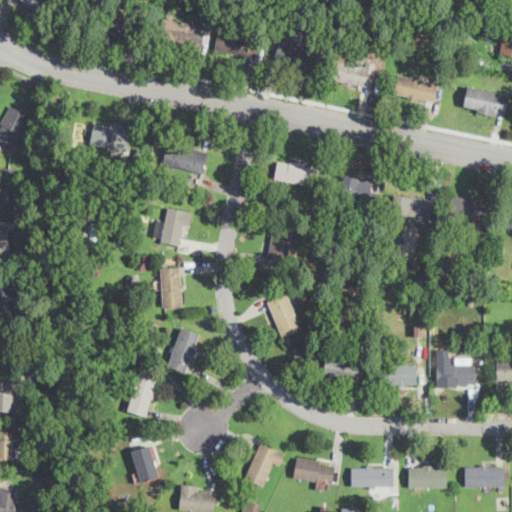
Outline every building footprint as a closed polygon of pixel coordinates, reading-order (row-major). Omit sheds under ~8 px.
[(23,0),(37,10),(44,0),(23,0)] [(101,30),(136,37),(141,17),(105,11),(101,30)] [(202,45),(206,24),(162,16),(158,36),(202,45)] [(258,37),(218,29),(214,48),(254,56),(258,37)] [(511,30),(503,29),(500,51),(511,53),(511,30)] [(275,60),(310,70),(316,50),(281,40),(275,60)] [(334,59),(330,78),(370,86),(375,63),(365,61),(364,65),(361,65),(363,57),(350,55),(349,62),(334,59)] [(434,100),(436,91),(438,81),(398,73),(394,92),(434,100)] [(463,104),(477,108),(476,110),(493,114),(494,110),(504,112),(509,93),(468,84),(463,104)] [(0,139),(14,146),(29,113),(10,104),(0,126),(0,139)] [(130,128),(94,121),(89,142),(126,149),(130,128)] [(207,150),(168,142),(163,163),(203,171),(207,150)] [(274,177),(310,184),(314,163),(278,156),(274,177)] [(19,168),(0,166),(0,200),(15,202),(19,168)] [(372,180),(344,174),(340,193),(369,199),(372,180)] [(391,209),(429,218),(433,200),(395,191),(391,209)] [(488,202),(455,192),(449,211),(482,221),(488,202)] [(153,239),(183,245),(190,210),(168,206),(165,219),(157,218),(153,239)] [(14,219),(0,219),(0,259),(14,259),(14,219)] [(267,260),(287,264),(292,234),(273,230),(267,260)] [(161,265),(161,306),(183,306),(183,265),(161,265)] [(13,280),(0,280),(0,311),(13,311),(13,280)] [(282,336),(302,328),(287,290),(267,298),(282,336)] [(511,311),(503,311),(503,335),(511,335),(511,311)] [(199,330),(178,325),(168,366),(188,371),(199,330)] [(0,356),(17,356),(17,334),(0,334),(0,356)] [(365,363),(333,354),(328,371),(361,380),(365,363)] [(437,382),(475,382),(475,355),(454,355),(454,363),(437,363),(437,382)] [(511,383),(511,358),(497,358),(497,383),(511,383)] [(416,363),(383,363),(383,383),(416,383),(416,363)] [(158,374),(139,368),(127,410),(147,415),(158,374)] [(0,410),(19,410),(19,379),(0,379),(0,410)] [(15,428),(0,428),(0,458),(15,458),(15,428)] [(262,485),(270,465),(278,469),(286,451),(260,440),(244,478),(262,485)] [(158,470),(149,443),(131,450),(140,476),(158,470)] [(335,462),(296,457),(293,479),(332,484),(335,462)] [(352,485),(393,485),(393,464),(352,464),(352,485)] [(447,464),(408,464),(408,484),(447,484),(447,464)] [(465,485),(504,485),(504,464),(465,464),(465,485)] [(179,508),(214,511),(217,486),(182,483),(179,508)] [(18,511),(20,487),(1,485),(0,495),(0,511),(18,511)] [(245,511),(258,511),(262,503),(246,498),(242,511),(245,511)]
